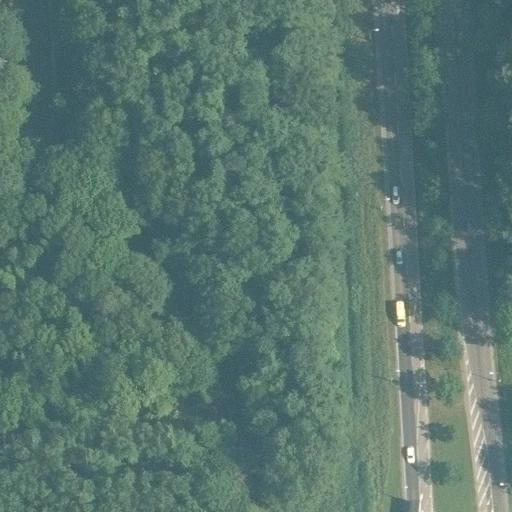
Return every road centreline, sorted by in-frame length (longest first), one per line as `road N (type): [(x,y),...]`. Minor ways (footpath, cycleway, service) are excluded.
road 1 (secondary): [(501,511),(453,0)]
road 2 (secondary): [(390,0),(416,511)]
